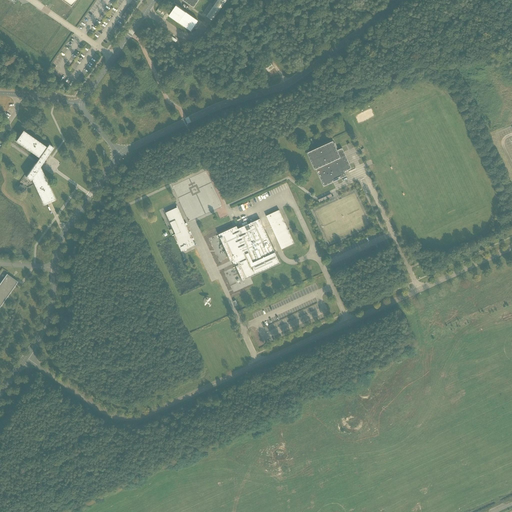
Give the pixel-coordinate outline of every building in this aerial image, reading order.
[(206,16),(212,20),(226,0),(217,0),(213,7),(210,6),(204,15),(206,16)] [(176,6),(169,16),(191,31),(198,21),(176,6)] [(23,130),(18,137),(15,141),(22,146),(39,158),(26,177),(30,181),(31,179),(43,206),(55,200),(40,167),(54,147),(49,144),(47,147),(23,130)] [(333,141),(307,152),(314,169),(316,169),(324,186),(347,176),(345,172),(351,169),(342,148),(337,150),(333,141)] [(174,235),(181,251),(195,245),(177,205),(176,205),(177,207),(165,212),(175,234),(172,235),(174,235)] [(266,216),(270,225),(281,249),(294,244),(279,210),(266,216)] [(226,251),(224,251),(223,252),(226,251),(231,261),(233,260),(235,263),(242,280),(280,263),(259,219),(255,221),(254,220),(252,221),(253,222),(237,229),(236,228),(234,229),(234,227),(218,234),(220,238),(223,244),(220,245),(220,246),(223,245),(226,251)] [(0,306),(2,303),(18,282),(7,274),(0,283),(0,306)]
